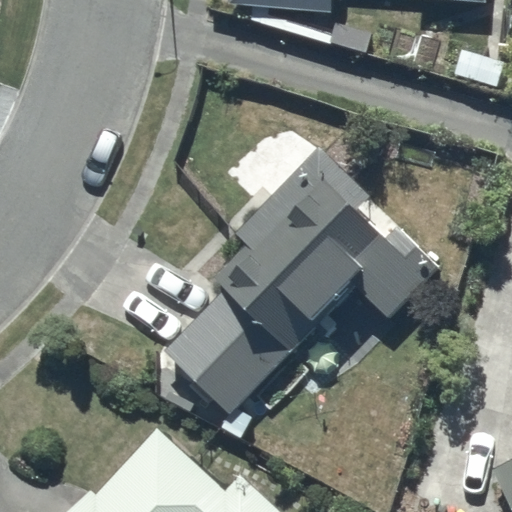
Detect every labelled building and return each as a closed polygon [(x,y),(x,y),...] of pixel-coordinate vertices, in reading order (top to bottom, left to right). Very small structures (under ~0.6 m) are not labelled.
[(231,0),(232,3),(329,8),(329,0),(231,0)] [(361,111),(306,95),(296,132),(352,147),(361,111)] [(227,290),(168,347),(234,411),(355,281),(389,317),(442,266),(399,222),(384,236),(358,208),(372,194),(325,145),(238,229),(251,243),(215,278),(227,290)] [(94,486),(70,511),(288,511),(243,472),(229,489),(157,425),(99,491),(94,486)] [(511,457),(497,465),(511,493),(511,457)]
